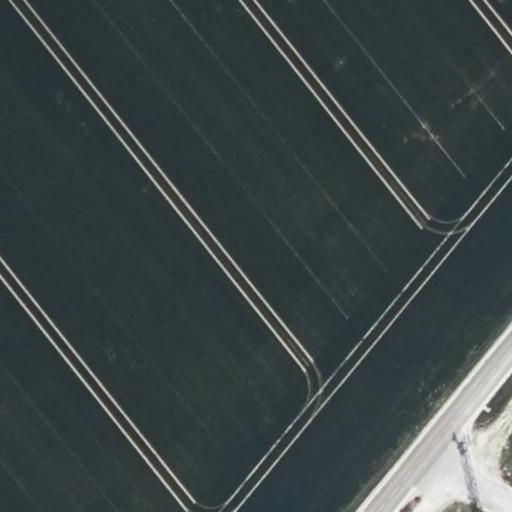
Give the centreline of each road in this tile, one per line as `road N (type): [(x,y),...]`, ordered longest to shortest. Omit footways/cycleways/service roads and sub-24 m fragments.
road 1 (tertiary): [(377,511),(511,348)]
road 2 (track): [(423,511),(511,410)]
